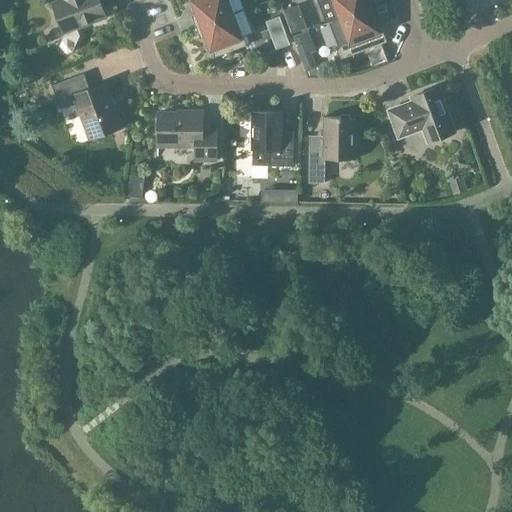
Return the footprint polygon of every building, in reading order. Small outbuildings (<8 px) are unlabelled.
[(105,16),(99,0),(61,0),(51,4),(63,35),(59,45),(61,51),(66,53),(72,51),(79,35),(76,27),(105,16)] [(195,27),(233,13),(228,0),(188,0),(194,14),(190,16),(195,27)] [(329,0),(337,19),(369,7),(366,0),(329,0)] [(328,22),(336,45),(334,46),(339,59),(386,42),(381,29),(377,30),(369,7),(337,19),(328,22)] [(233,13),(195,27),(199,38),(203,37),(211,58),(246,45),(233,13)] [(105,82),(89,88),(83,73),(51,85),(60,108),(75,103),(89,139),(122,127),(105,82)] [(428,142),(454,132),(437,87),(411,97),(413,101),(388,110),(398,137),(422,127),(428,142)] [(157,112),(157,146),(194,147),(194,160),(216,160),(217,130),(202,129),(202,111),(184,111),(184,112),(157,112)] [(268,165),(268,166),(292,166),(292,139),(280,139),(281,112),(252,112),(251,165),(268,165)] [(324,116),(323,145),(308,145),(308,183),(324,183),(324,159),(354,159),(355,119),(341,119),(341,117),(324,116)]
